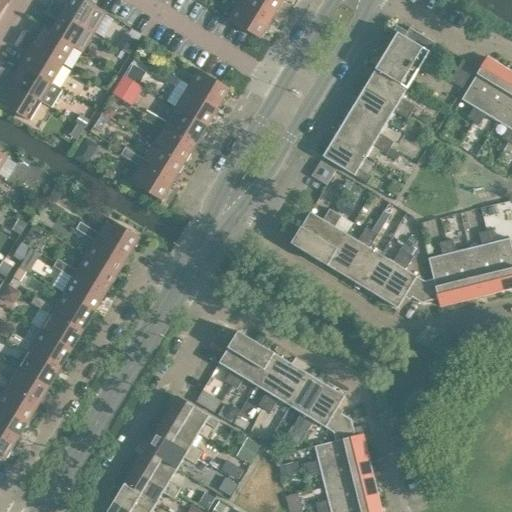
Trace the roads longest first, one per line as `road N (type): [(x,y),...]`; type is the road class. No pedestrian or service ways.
road 1 (residential): [(180,290),(141,269),(0,503)]
road 2 (residential): [(214,306),(367,389),(397,511)]
road 3 (residential): [(267,234),(405,327),(511,306)]
road 4 (tertiary): [(43,511),(180,290)]
road 5 (residential): [(88,511),(214,306)]
road 6 (residential): [(282,84),(141,0)]
road 7 (tertiary): [(226,207),(265,174),(312,99)]
road 8 (tertiary): [(282,84),(232,163),(226,207)]
road 9 (residential): [(511,49),(498,41),(473,46),(393,0)]
